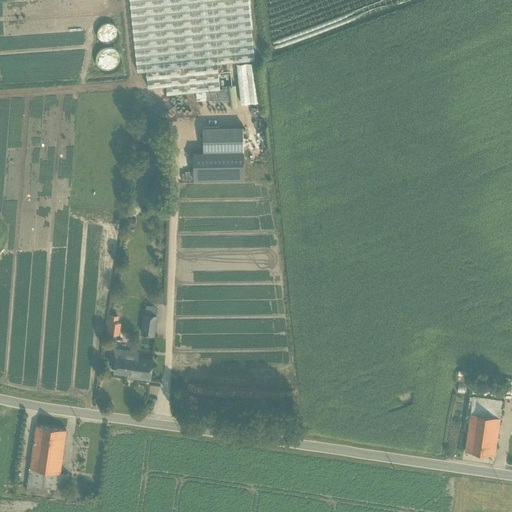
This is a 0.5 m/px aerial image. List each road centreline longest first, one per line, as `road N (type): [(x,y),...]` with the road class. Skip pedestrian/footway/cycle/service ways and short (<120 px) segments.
road 1 (unclassified): [(162,423),(511,474)]
road 2 (residential): [(175,102),(162,423)]
road 3 (unclassified): [(0,398),(162,423)]
